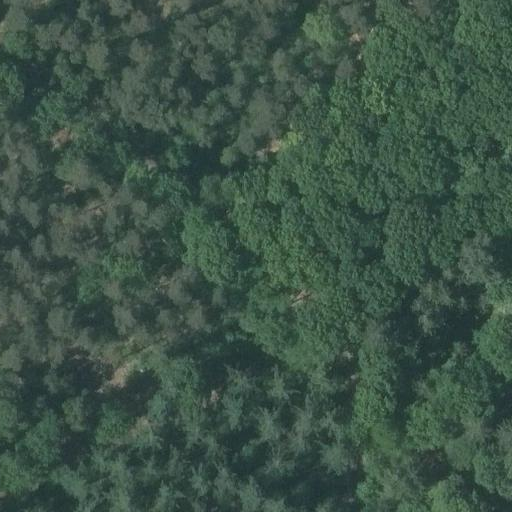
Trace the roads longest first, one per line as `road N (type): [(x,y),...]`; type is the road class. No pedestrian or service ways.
road 1 (track): [(0,486),(228,380),(337,340),(240,241),(0,58)]
road 2 (track): [(474,511),(384,397),(359,381)]
